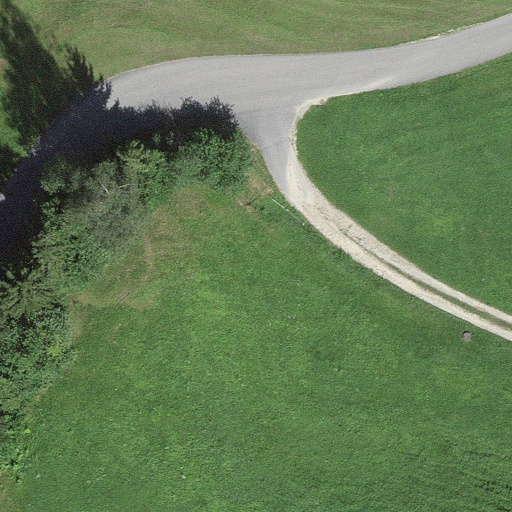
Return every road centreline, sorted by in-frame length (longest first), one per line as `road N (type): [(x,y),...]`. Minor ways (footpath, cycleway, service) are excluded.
road 1 (unclassified): [(0,237),(71,130),(132,94),(363,72),(511,31)]
road 2 (track): [(257,82),(297,181),(322,211),(418,276),(511,322)]
